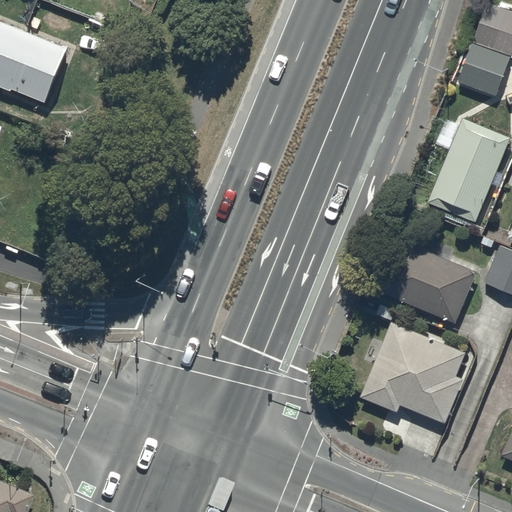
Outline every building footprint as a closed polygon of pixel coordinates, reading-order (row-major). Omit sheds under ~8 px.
[(511,4),(499,0),(486,0),(460,76),(496,89),(511,50),(511,4)] [(0,93),(11,98),(12,96),(45,109),(67,55),(0,27),(0,93)] [(511,132),(511,130),(464,112),(429,196),(477,215),(511,132)] [(477,265),(396,231),(377,283),(399,292),(397,298),(436,314),(438,309),(455,316),(477,265)] [(511,242),(502,239),(486,277),(511,286),(511,242)] [(467,346),(393,315),(382,342),(374,339),(365,360),(373,364),(362,391),(400,406),(404,398),(447,415),(464,373),(457,370),(467,346)] [(511,426),(502,449),(511,453),(511,426)] [(23,511),(33,490),(0,475),(0,511),(23,511)]
